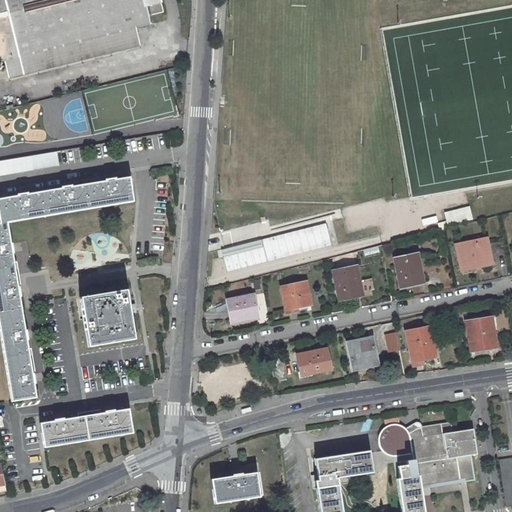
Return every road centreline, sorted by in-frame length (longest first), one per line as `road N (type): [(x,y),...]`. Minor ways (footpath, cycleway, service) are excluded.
road 1 (residential): [(183,356),(205,0)]
road 2 (residential): [(183,356),(511,287)]
road 3 (unclassified): [(177,450),(294,410),(475,379)]
road 4 (unclassified): [(15,511),(177,450)]
road 5 (unknown): [(190,266),(29,291)]
road 6 (residential): [(475,379),(498,511)]
